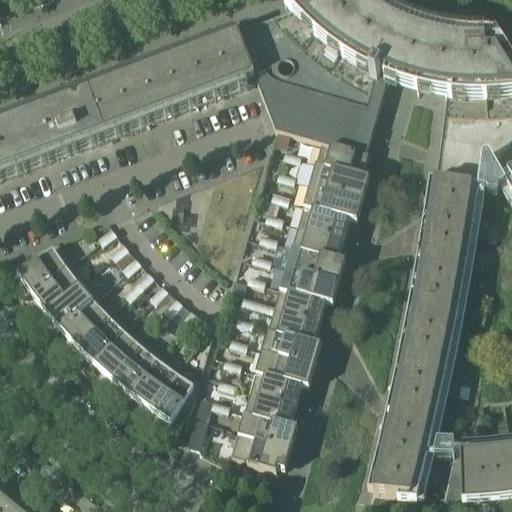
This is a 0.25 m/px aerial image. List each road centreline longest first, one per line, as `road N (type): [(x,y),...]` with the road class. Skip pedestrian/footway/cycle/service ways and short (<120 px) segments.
road 1 (residential): [(189,511),(198,494),(79,412),(0,326)]
road 2 (residential): [(224,316),(165,271),(129,228),(109,183)]
road 3 (residential): [(258,132),(109,183)]
